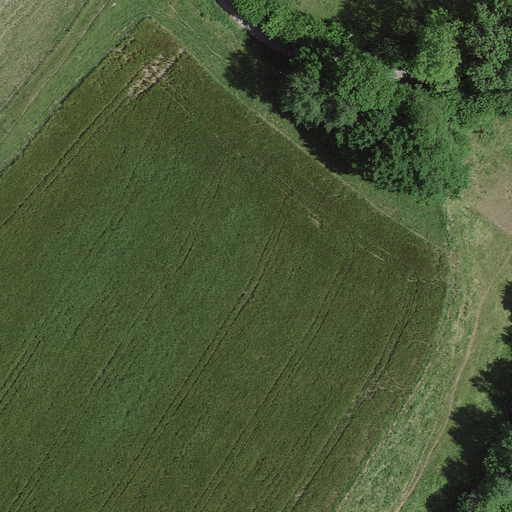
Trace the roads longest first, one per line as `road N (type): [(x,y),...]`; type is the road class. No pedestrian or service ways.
road 1 (track): [(102,0),(0,124)]
road 2 (track): [(404,74),(430,173),(455,214)]
